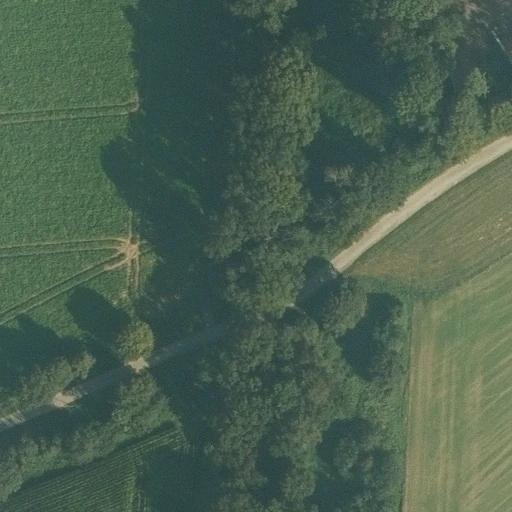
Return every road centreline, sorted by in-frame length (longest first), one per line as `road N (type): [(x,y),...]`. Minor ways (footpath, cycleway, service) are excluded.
road 1 (track): [(511,145),(412,203),(283,311),(0,427)]
road 2 (track): [(215,334),(229,0)]
